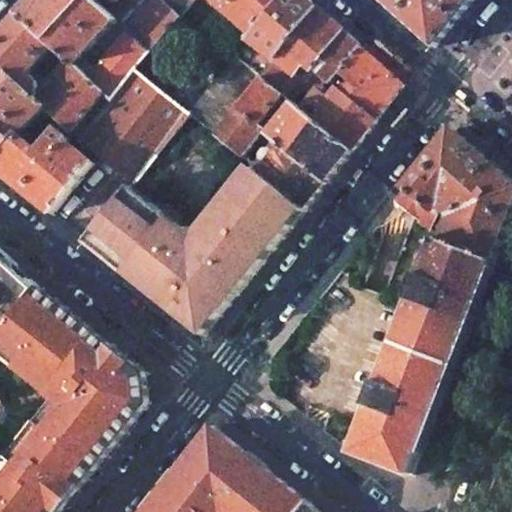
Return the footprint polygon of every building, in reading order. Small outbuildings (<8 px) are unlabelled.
[(113,100),(137,70),(152,52),(108,11),(95,0),(35,0),(23,14),(55,45),(73,62),(113,100)] [(181,16),(162,0),(137,0),(126,11),(116,2),(108,11),(152,52),(181,16)] [(162,0),(181,16),(194,0),(162,0)] [(218,0),(256,33),(282,0),(218,0)] [(311,0),(282,0),(256,33),(251,39),(279,61),(322,9),(311,0)] [(476,0),(386,0),(439,47),(458,23),(476,0)] [(334,20),(322,9),(279,61),(264,79),(285,95),(285,96),(300,76),(308,82),(292,101),(296,104),(306,112),(331,82),(324,76),(316,71),(327,57),(347,32),(334,20)] [(55,45),(23,14),(6,32),(0,38),(0,62),(39,99),(45,92),(42,89),(43,85),(42,83),(40,80),(31,72),(55,45)] [(356,40),(347,32),(327,57),(334,64),(324,76),(331,82),(332,81),(336,84),(365,48),(356,40)] [(336,84),(380,120),(396,100),(407,86),(365,48),(336,84)] [(264,79),(236,58),(191,114),(218,136),(241,108),(264,79)] [(0,156),(22,134),(48,107),(39,99),(0,62),(0,156)] [(113,100),(73,62),(45,92),(39,99),(48,107),(82,139),(113,100)] [(191,114),(137,70),(113,100),(82,139),(81,140),(102,156),(135,183),(156,157),(157,157),(191,114)] [(285,95),(264,79),(241,108),(260,125),(278,104),(282,107),(285,103),(281,100),(285,95)] [(306,112),(355,151),(368,135),(380,120),(336,84),(332,81),(331,82),(306,112)] [(306,112),(296,104),(294,107),(287,116),(289,117),(274,136),(281,142),(330,182),(355,151),(306,112)] [(260,125),(241,108),(218,136),(244,157),(266,129),(260,125)] [(69,138),(57,128),(41,149),(22,134),(0,156),(0,170),(27,192),(55,215),(67,200),(96,164),(68,140),(69,138)] [(511,179),(482,153),(456,129),(396,202),(414,216),(430,229),(431,229),(435,214),(441,205),(455,216),(445,241),(497,261),(511,220),(511,179)] [(330,182),(281,142),(276,150),(273,147),(266,155),(266,159),(267,161),(260,170),(308,209),(318,197),(330,182)] [(130,274),(176,312),(180,315),(206,336),(308,209),(260,170),(257,168),(224,209),(220,206),(198,232),(197,231),(189,231),(188,232),(132,187),(101,226),(89,242),(130,274)] [(414,474),(497,261),(445,241),(440,236),(439,238),(437,238),(434,245),(436,246),(425,275),(422,274),(413,299),(415,300),(384,381),(381,380),(372,405),(375,407),(357,452),(414,474)] [(0,339),(43,287),(31,277),(28,278),(11,262),(8,259),(5,257),(4,258),(0,254),(0,339)] [(65,511),(119,446),(153,403),(150,373),(108,340),(43,287),(0,339),(0,340),(26,361),(21,367),(62,400),(71,408),(53,430),(43,423),(0,477),(0,492),(24,511),(65,511)] [(149,511),(303,511),(311,503),(263,464),(233,440),(216,427),(170,486),(149,511)] [(0,511),(24,511),(0,492),(0,511)] [(323,511),(312,502),(311,503),(303,511),(323,511)]
